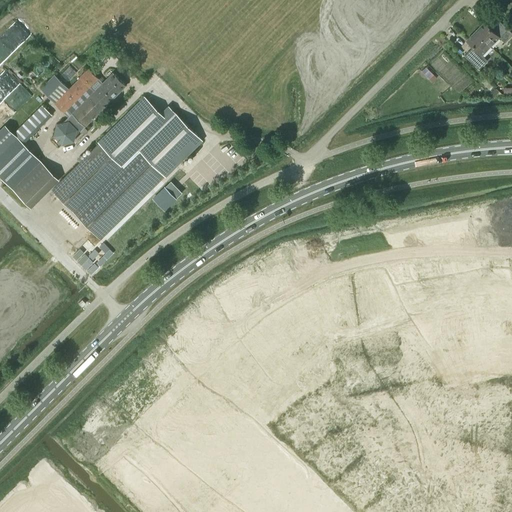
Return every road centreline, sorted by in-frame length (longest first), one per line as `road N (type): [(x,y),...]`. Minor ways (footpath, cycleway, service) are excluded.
road 1 (secondary): [(511,146),(384,167),(252,221),(152,292),(0,443)]
road 2 (unclassified): [(306,161),(464,0)]
road 3 (unknown): [(205,397),(306,497),(386,511)]
